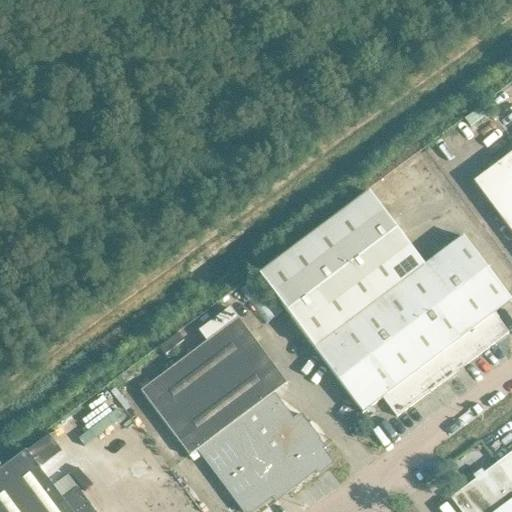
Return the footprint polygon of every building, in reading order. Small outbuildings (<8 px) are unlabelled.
[(511,152),(473,182),(511,234),(511,152)] [(412,166),(391,180),(396,187),(416,173),(412,166)] [(396,417),(496,343),(508,333),(494,314),(511,302),(511,301),(463,237),(424,267),(369,193),(259,276),(362,413),(382,399),(396,417)] [(257,278),(240,291),(265,325),(283,312),(257,278)] [(207,343),(141,393),(189,457),(197,451),(242,511),(253,511),(273,497),(274,492),(284,484),(289,490),(315,471),(317,474),(331,463),(322,451),(325,449),(325,448),(299,414),(293,419),(274,394),(287,384),(231,309),(199,333),(207,343)] [(178,333),(158,348),(165,356),(184,342),(178,333)] [(155,355),(136,370),(142,378),(162,364),(155,355)] [(49,436),(26,453),(38,469),(61,452),(49,436)] [(511,453),(496,464),(510,481),(511,480),(511,446),(508,449),(511,453)] [(26,453),(0,472),(0,511),(95,511),(79,490),(63,502),(52,488),(38,469),(26,453)] [(460,511),(511,511),(511,480),(510,481),(496,464),(450,499),(460,511)]
